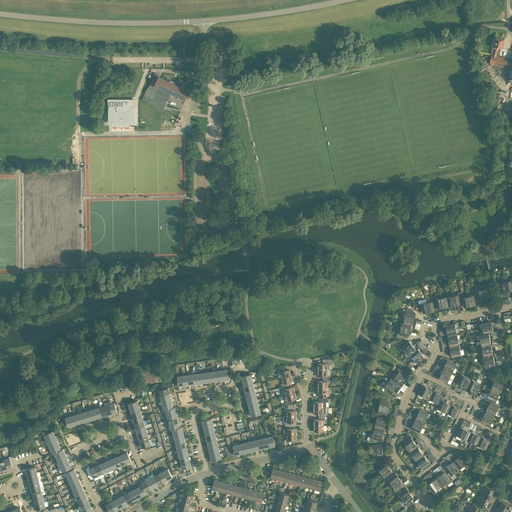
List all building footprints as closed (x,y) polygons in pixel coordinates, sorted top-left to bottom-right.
[(492,47),(492,50),(498,51),(498,48),(501,49),(503,39),(495,37),(493,47),(492,47)] [(491,58),(490,60),(489,64),(508,69),(506,78),(511,79),(511,54),(511,60),(506,59),(507,58),(497,55),(498,51),(492,50),(490,58),(491,58)] [(147,89),(143,97),(147,99),(147,100),(150,101),(150,103),(163,109),(170,93),(173,95),(185,100),(190,91),(159,76),(159,74),(155,73),(149,87),(147,89)] [(134,99),(108,99),(108,109),(108,114),(109,114),(109,122),(131,122),(130,107),(132,107),(134,99)] [(501,292),(507,291),(505,280),(503,281),(503,282),(499,283),(500,287),(497,287),(498,292),(501,292)] [(478,300),(483,299),(481,289),(480,289),(480,290),(476,291),(476,289),(472,290),(473,295),(473,296),(477,296),(478,300)] [(453,294),(452,294),(454,305),(459,304),(459,299),(462,298),(462,297),(461,292),(457,293),(458,294),(454,295),(453,294)] [(463,307),(469,306),(467,295),(466,295),(466,296),(462,297),(462,298),(459,299),(459,304),(460,306),(463,305),(463,307)] [(478,302),(478,300),(477,296),(473,296),(473,295),(469,296),(469,295),(467,295),(469,306),(475,305),(475,303),(478,302)] [(437,308),(443,307),(441,296),(439,297),(439,298),(435,299),(435,297),(431,298),(432,301),(433,304),(436,303),(437,308)] [(428,312),(426,301),(426,299),(418,301),(418,304),(417,304),(418,311),(422,310),(423,313),(428,312)] [(438,310),(437,308),(436,303),(433,304),(432,301),(428,302),(428,301),(426,301),(428,312),(438,310)] [(404,316),(403,317),(414,320),(415,314),(412,313),(413,310),(406,308),(406,310),(403,310),(402,315),(404,316)] [(413,325),(414,320),(403,317),(403,319),(404,319),(403,323),(411,325),(413,325)] [(397,327),(399,328),(410,330),(414,331),(417,332),(418,330),(414,329),(410,327),(411,325),(403,323),(398,322),(398,323),(397,327)] [(493,331),(492,326),(483,328),(483,332),(484,335),(488,334),(488,332),(493,331)] [(410,330),(399,328),(399,329),(400,330),(399,333),(397,333),(396,337),(403,338),(403,335),(408,336),(410,330)] [(404,352),(413,345),(409,341),(405,344),(403,341),(398,345),(400,348),(402,347),(404,350),(403,351),(404,352)] [(416,349),(413,345),(404,352),(405,353),(406,353),(409,356),(410,355),(416,350),(416,349)] [(412,359),(413,360),(421,353),(417,348),(416,349),(416,350),(410,355),(413,358),(412,359)] [(425,357),(421,353),(413,360),(414,361),(415,360),(417,364),(425,357)] [(317,370),(327,369),(330,369),(330,364),(331,364),(331,359),(323,359),(323,364),(317,364),(317,370)] [(443,360),(439,359),(439,361),(442,362),(445,364),(454,368),(457,369),(460,364),(456,362),(456,364),(447,359),(447,360),(445,360),(445,361),(443,360)] [(495,368),(494,360),(484,362),(485,366),(486,366),(486,370),(495,368)] [(454,368),(445,364),(443,368),(444,368),(448,370),(447,372),(450,374),(451,373),(451,372),(452,372),(454,368)] [(394,373),(395,374),(403,380),(409,373),(404,369),(400,365),(394,373)] [(281,372),(282,378),(291,376),(290,370),(284,371),(284,368),(278,370),(278,373),(281,372)] [(437,372),(440,374),(449,378),(451,374),(451,373),(450,374),(447,372),(448,370),(444,368),(443,370),(442,369),(442,370),(440,369),(439,371),(435,369),(434,371),(437,372)] [(327,374),(327,369),(317,370),(317,376),(323,375),(323,378),(329,378),(329,374),(327,374)] [(400,385),(403,380),(395,374),(394,375),(395,376),(392,379),(399,384),(398,384),(400,385)] [(447,382),(449,378),(440,374),(438,378),(447,382)] [(462,385),(466,376),(461,374),(457,383),(462,385)] [(293,381),(291,376),(282,378),(284,383),(281,384),(282,387),(288,386),(287,383),(293,381)] [(466,376),(462,385),(466,387),(468,383),(470,384),(471,380),(470,379),(470,378),(466,376)] [(317,381),(317,387),(328,387),(327,381),(329,381),(329,378),(323,378),(323,381),(317,381)] [(387,380),(386,382),(395,388),(398,384),(399,384),(392,379),(391,378),(388,381),(387,380)] [(472,390),(476,381),(472,379),(471,380),(470,384),(468,383),(466,387),(468,387),(467,388),(472,390)] [(503,383),(502,383),(495,380),(493,384),(501,388),(504,390),(507,385),(503,383)] [(470,398),(472,395),(473,392),(476,394),(478,391),(477,391),(480,383),(476,381),(472,390),(470,394),(468,397),(470,398)] [(389,396),(395,388),(386,382),(386,383),(386,384),(384,387),(386,389),(384,392),(389,396)] [(491,389),(495,390),(494,392),(498,394),(499,392),(499,393),(501,388),(493,384),(491,389)] [(424,396),(428,388),(424,385),(419,394),(424,396)] [(289,388),(288,386),(282,387),(283,390),(285,390),(287,395),(295,393),(294,387),(289,388)] [(329,387),(328,387),(317,387),(317,393),(319,393),(319,396),(329,396),(329,387)] [(428,388),(424,396),(428,398),(430,394),(432,395),(434,391),(433,391),(432,390),(428,388)] [(490,390),(488,394),(497,398),(499,394),(498,394),(494,392),(495,390),(491,389),(491,390),(490,390)] [(428,398),(430,398),(429,399),(434,401),(438,392),(434,390),(433,391),(434,391),(432,395),(430,394),(428,398)] [(442,400),(441,400),(440,399),(442,394),(438,392),(434,401),(438,403),(440,404),(442,400)] [(295,393),(287,395),(288,400),(285,401),(286,404),(292,403),(291,400),(297,398),(295,393)] [(495,402),(497,398),(488,394),(486,399),(491,401),(490,402),(490,403),(494,404),(495,402)] [(378,405),(378,406),(388,409),(390,403),(387,402),(387,399),(381,397),(379,405),(378,405)] [(328,399),(325,399),(319,399),(319,402),(313,402),(313,408),(323,408),(326,408),(326,402),(328,402),(328,399)] [(442,410),(446,401),(442,399),(441,400),(442,400),(440,404),(438,403),(436,407),(438,408),(437,408),(442,410)] [(452,405),(451,405),(450,404),(450,403),(446,401),(442,410),(446,412),(448,408),(450,409),(452,405)] [(490,403),(490,402),(489,402),(487,406),(496,411),(498,406),(499,404),(495,402),(494,404),(490,403)] [(452,415),(456,406),(452,404),(451,405),(452,405),(450,409),(448,408),(446,412),(448,412),(447,413),(452,415)] [(387,414),(388,409),(378,406),(377,408),(378,408),(378,412),(376,411),(375,415),(377,415),(381,417),(382,413),(387,414)] [(460,408),(456,406),(452,415),(456,417),(460,408)] [(496,411),(487,406),(485,411),(486,411),(490,413),(489,414),(493,416),(494,415),(496,411)] [(286,411),(286,417),(297,417),(297,411),(291,411),(291,408),(285,408),(285,411),(286,411)] [(326,408),(323,408),(313,408),(313,413),(319,413),(319,416),(325,416),(325,413),(326,413),(326,408)] [(417,413),(426,418),(428,413),(419,409),(417,413)] [(486,411),(485,412),(483,416),(492,421),(494,416),(493,416),(489,414),(490,413),(486,411)] [(389,414),(387,414),(382,413),(381,417),(377,415),(376,419),(375,419),(374,421),(385,423),(386,418),(388,418),(389,414)] [(415,418),(416,418),(420,419),(419,421),(423,423),(424,422),(426,418),(417,413),(415,418)] [(313,425),(323,425),(323,420),(325,420),(325,416),(319,416),(319,419),(313,419),(313,425)] [(492,421),(483,416),(481,421),(490,425),(492,421)] [(297,423),(297,417),(286,417),(287,422),(285,422),(285,426),(291,426),(291,423),(297,423)] [(413,423),(422,428),(424,423),(423,423),(419,421),(420,419),(416,418),(415,419),(413,423)] [(384,429),(385,423),(374,421),(374,422),(375,422),(374,427),(384,429)] [(419,432),(422,428),(413,423),(411,428),(419,432)] [(323,431),(323,425),(313,425),(313,431),(319,431),(319,434),(325,434),(325,431),(323,431)] [(291,429),(291,426),(285,426),(285,429),(287,429),(287,435),(297,434),(297,429),(291,429)] [(461,437),(465,429),(461,427),(457,435),(461,437)] [(470,431),(465,429),(461,437),(465,439),(466,439),(467,435),(469,436),(471,432),(469,431),(470,431)] [(44,435),(46,439),(55,435),(53,431),(44,435)] [(466,439),(467,440),(471,442),(475,433),(471,431),(471,432),(469,436),(467,435),(466,439)] [(381,440),(382,434),(372,432),(371,433),(373,434),(372,438),(370,437),(369,441),(375,442),(376,439),(381,440)] [(480,435),(475,433),(471,442),(475,444),(476,444),(476,443),(477,440),(479,440),(481,437),(479,436),(480,435)] [(297,434),(287,435),(287,440),(285,440),(285,443),(291,443),(291,440),(297,440),(297,434)] [(55,435),(46,439),(48,444),(57,440),(55,435)] [(476,443),(476,444),(477,444),(477,445),(481,447),(485,438),(481,436),(481,437),(479,440),(477,440),(476,443)] [(75,439),(74,437),(67,439),(70,445),(78,441),(77,438),(75,439)] [(411,437),(408,439),(407,437),(401,441),(406,447),(414,441),(411,437)] [(490,440),(485,438),(481,447),(486,449),(490,440)] [(376,439),(375,442),(375,444),(372,444),(372,448),(371,448),(371,450),(382,449),(382,443),(383,440),(381,440),(376,439)] [(48,444),(50,449),(59,445),(57,440),(48,444)] [(414,441),(406,447),(409,451),(409,450),(412,448),(414,449),(417,447),(416,445),(414,441)] [(61,449),(59,445),(50,449),(52,454),(54,453),(61,449)] [(409,450),(410,452),(409,452),(412,456),(420,450),(417,446),(417,447),(414,449),(412,448),(409,450)] [(63,448),(61,449),(54,453),(56,457),(65,453),(63,448)] [(383,455),(382,449),(371,450),(371,451),(373,451),(373,459),(379,459),(379,455),(383,455)] [(415,460),(416,459),(415,459),(419,457),(420,458),(424,456),(423,456),(422,454),(423,454),(420,450),(412,456),(415,460)] [(127,452),(122,454),(126,463),(131,461),(127,452)] [(67,458),(65,453),(56,457),(58,462),(67,458)] [(122,454),(117,456),(121,465),(126,463),(122,454)] [(419,465),(427,459),(424,455),(423,456),(424,456),(420,458),(419,457),(415,459),(416,459),(417,461),(416,461),(419,465)] [(457,458),(463,465),(467,463),(461,455),(457,458)] [(117,456),(113,458),(117,467),(121,465),(117,456)] [(69,463),(67,458),(58,462),(60,466),(69,463)] [(113,458),(108,460),(112,469),(117,467),(113,458)] [(459,468),(463,465),(457,458),(454,460),(454,461),(457,464),(455,465),(458,469),(459,468)] [(427,459),(419,465),(422,469),(430,463),(427,459)] [(108,460),(103,462),(107,471),(112,469),(108,460)] [(380,473),(389,467),(385,462),(382,464),(380,461),(375,465),(380,471),(379,472),(380,473)] [(449,464),(454,472),(458,469),(455,465),(457,464),(454,461),(453,462),(452,461),(449,464)] [(103,462),(99,464),(103,473),(107,471),(103,462)] [(71,467),(69,463),(60,466),(62,471),(71,467)] [(99,464),(94,466),(98,475),(103,473),(99,464)] [(454,472),(449,464),(445,467),(450,475),(454,472)] [(93,477),(98,475),(94,466),(89,468),(93,477)] [(389,467),(380,473),(381,474),(382,474),(384,477),(383,478),(385,481),(388,479),(390,477),(388,474),(392,471),(389,467)] [(65,472),(67,477),(76,473),(74,469),(65,472)] [(168,469),(163,471),(168,480),(172,477),(168,469)] [(390,477),(388,479),(390,482),(389,483),(390,484),(399,478),(393,470),(392,471),(388,474),(390,477)] [(163,482),(168,480),(163,471),(159,474),(163,482)] [(450,479),(449,479),(444,472),(440,475),(446,483),(447,485),(452,481),(450,479)] [(78,478),(76,473),(67,477),(69,482),(78,478)] [(159,484),(163,482),(159,474),(154,476),(159,484)] [(436,478),(437,478),(439,481),(438,483),(440,486),(442,485),(446,483),(440,475),(436,478)] [(154,476),(150,479),(154,487),(159,484),(154,476)] [(69,482),(71,487),(80,483),(78,478),(69,482)] [(399,478),(390,484),(391,485),(392,485),(394,488),(393,489),(395,492),(400,488),(398,485),(402,482),(399,478)] [(431,481),(437,489),(441,486),(440,486),(438,483),(439,481),(437,478),(435,479),(435,478),(431,481)] [(150,489),(154,487),(150,479),(145,481),(150,489)] [(145,491),(150,489),(145,481),(141,483),(142,485),(145,492),(145,491)] [(437,489),(431,481),(427,484),(433,492),(437,489)] [(82,487),(80,483),(71,487),(74,491),(82,487)] [(146,493),(145,491),(145,492),(142,485),(137,487),(142,496),(146,493)] [(481,486),(480,489),(492,494),(494,489),(485,485),(484,488),(481,486)] [(395,492),(397,495),(399,494),(401,497),(400,498),(401,499),(410,493),(406,488),(405,489),(403,486),(400,488),(395,492)] [(76,496),(84,492),(82,487),(74,491),(76,496)] [(137,487),(133,490),(137,498),(142,496),(137,487)] [(491,496),(492,494),(480,489),(479,491),(482,493),(481,495),(492,500),(494,498),(491,496)] [(132,501),(137,498),(133,490),(128,492),(132,501)] [(86,497),(84,492),(76,496),(78,501),(86,497)] [(123,495),(128,503),(132,501),(128,492),(123,495)] [(413,497),(410,493),(401,499),(402,500),(403,500),(408,506),(413,502),(411,499),(413,497)] [(123,506),(128,503),(123,495),(119,497),(123,506)] [(491,503),(492,500),(481,495),(480,497),(477,495),(476,498),(487,503),(488,501),(491,503)] [(78,501),(80,505),(88,501),(86,497),(78,501)] [(119,508),(123,506),(119,497),(114,500),(119,508)] [(485,508),(487,503),(476,498),(475,500),(478,502),(476,504),(485,508)] [(114,510),(119,508),(114,500),(110,502),(114,510)] [(91,506),(88,501),(80,505),(82,510),(91,506)] [(511,506),(501,501),(499,506),(508,510),(509,508),(511,510),(511,508),(511,506)] [(109,511),(111,511),(114,510),(110,502),(105,505),(109,511)]
